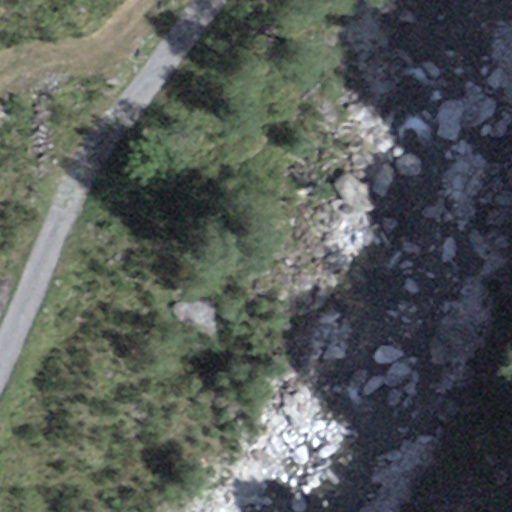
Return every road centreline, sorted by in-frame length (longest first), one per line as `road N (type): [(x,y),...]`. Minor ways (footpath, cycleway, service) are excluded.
road 1 (unclassified): [(206,0),(74,185),(0,351)]
road 2 (track): [(140,0),(111,39),(0,85)]
